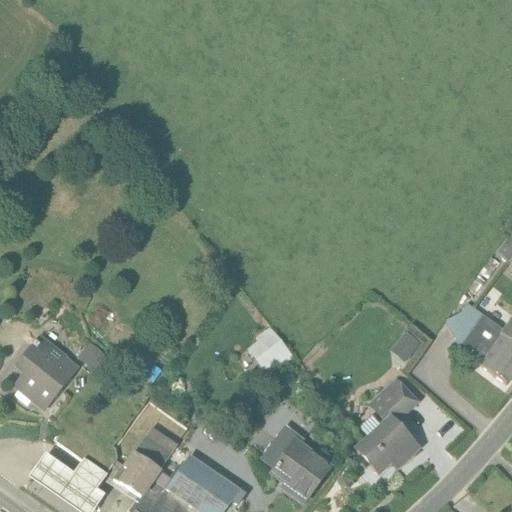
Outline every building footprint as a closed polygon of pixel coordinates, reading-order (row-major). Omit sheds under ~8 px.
[(495,256),(511,269),(511,244),(507,241),(495,256)] [(458,350),(468,358),(506,387),(511,378),(511,343),(500,334),(501,332),(471,310),(444,323),(458,350)] [(511,318),(501,332),(500,334),(511,343),(511,318)] [(293,362),(269,329),(255,340),(256,343),(246,351),(268,381),(293,362)] [(403,366),(419,346),(405,334),(388,353),(403,366)] [(76,358),(93,372),(105,357),(89,344),(76,358)] [(28,380),(14,398),(27,408),(32,401),(42,410),(75,369),(64,361),(56,371),(33,354),(18,372),(28,380)] [(405,463),(418,451),(397,423),(406,416),(387,393),(371,406),(387,425),(355,452),(378,477),(399,457),(405,463)] [(95,465),(107,473),(117,460),(66,425),(54,443),(81,461),(84,457),(95,465)] [(152,432),(127,469),(119,464),(108,480),(127,493),(125,497),(126,498),(129,494),(137,500),(139,501),(174,451),(173,450),(175,447),(152,432)] [(302,507),(329,470),(294,443),(269,475),(284,487),(281,491),(302,507)] [(177,450),(176,452),(174,451),(139,501),(137,500),(134,504),(137,506),(132,511),(232,511),(244,497),(177,450)] [(40,472),(31,485),(68,511),(98,511),(106,501),(97,495),(108,480),(87,465),(76,481),(48,461),(40,472)]
